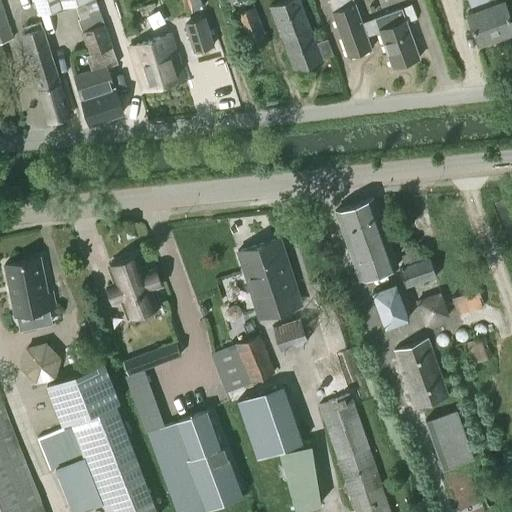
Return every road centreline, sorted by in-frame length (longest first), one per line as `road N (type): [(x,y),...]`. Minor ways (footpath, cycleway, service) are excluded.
road 1 (unclassified): [(0,145),(511,91)]
road 2 (tertiary): [(0,214),(511,160)]
road 3 (unknown): [(0,333),(71,511)]
